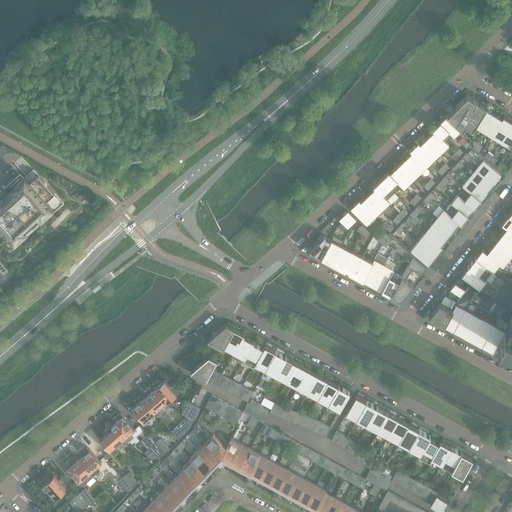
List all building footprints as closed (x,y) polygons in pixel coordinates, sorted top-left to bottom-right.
[(472,130),(486,106),(467,95),(447,114),(461,129),(462,131),(465,126),(472,130)] [(483,131),(494,114),(485,108),(486,107),(486,106),(472,130),(474,126),(483,131)] [(461,129),(447,114),(440,121),(453,135),(454,136),(461,129)] [(491,137),(503,117),(502,119),(494,114),(483,131),(491,137)] [(501,142),(511,123),(511,122),(503,117),(491,137),(501,142)] [(453,135),(440,121),(432,128),(446,143),(453,135)] [(510,148),(511,144),(511,123),(501,142),(510,148)] [(448,145),(446,143),(432,128),(432,129),(433,130),(426,137),(441,152),(448,145)] [(441,152),(426,137),(420,144),(418,142),(417,143),(433,159),(441,152)] [(470,144),(468,143),(465,140),(461,144),(466,148),(470,144)] [(478,152),(483,147),(476,142),(473,147),(474,148),(478,152)] [(433,159),(417,143),(418,144),(416,147),(414,145),(410,150),(426,167),(433,159)] [(463,152),(458,148),(455,152),(459,156),(463,152)] [(426,167),(410,150),(409,150),(411,152),(404,159),(418,174),(426,167)] [(459,156),(455,152),(451,156),(456,160),(459,156)] [(489,161),(492,156),(488,152),(484,157),(489,161)] [(467,161),(471,157),(466,153),(462,157),(467,161)] [(493,164),(497,160),(492,156),(489,161),(493,164)] [(418,174),(404,159),(397,166),(411,181),(418,174)] [(501,174),(483,159),(476,168),(494,182),(493,181),(495,178),(496,179),(501,174)] [(463,165),(459,161),(455,165),(459,169),(463,165)] [(502,171),(506,167),(501,162),(497,167),(502,171)] [(449,167),(444,163),(441,167),(445,171),(449,167)] [(456,173),(459,169),(455,165),(451,169),(456,173)] [(411,181),(397,166),(390,173),(388,171),(401,185),(404,188),(411,181)] [(445,171),(441,167),(437,171),(442,175),(445,171)] [(494,182),(476,168),(469,177),(487,191),(494,182)] [(0,241),(9,252),(64,203),(33,169),(14,186),(15,187),(10,191),(12,194),(6,200),(3,197),(0,200),(0,241)] [(401,185),(388,171),(380,178),(394,193),(401,185)] [(449,181),(444,176),(441,180),(445,185),(449,181)] [(487,191),(469,177),(462,185),(465,187),(480,199),(481,199),(479,198),(481,195),(483,196),(487,191)] [(394,193),(380,178),(373,186),(374,187),(387,200),(394,193)] [(431,186),(435,182),(430,178),(427,182),(431,186)] [(442,189),(445,185),(441,180),(437,184),(442,189)] [(427,191),(431,186),(427,182),(423,186),(427,191)] [(387,200),(374,187),(367,194),(382,209),(389,202),(387,200)] [(480,199),(465,187),(458,195),(474,207),(480,199)] [(435,196),(431,191),(427,195),(431,200),(435,196)] [(421,198),(416,193),(413,197),(417,202),(421,198)] [(382,209),(367,194),(361,201),(359,199),(358,200),(374,216),(382,209)] [(474,207),(458,195),(458,194),(451,202),(452,203),(467,215),(474,207)] [(428,204),(431,200),(427,195),(423,199),(428,204)] [(414,206),(417,202),(413,197),(409,201),(414,206)] [(374,216),(358,200),(359,201),(356,204),(355,203),(350,207),(366,224),(374,216)] [(467,215),(452,203),(446,211),(461,223),(467,215)] [(421,211),(417,207),(413,210),(418,215),(421,211)] [(407,213),(403,208),(399,212),(404,217),(407,213)] [(461,223),(446,211),(443,209),(437,217),(453,230),(459,222),(461,224),(461,223)] [(347,210),(339,218),(342,222),(351,214),(347,210)] [(418,215),(413,210),(409,214),(414,219),(418,215)] [(404,217),(399,212),(395,216),(400,221),(404,217)] [(351,214),(342,222),(347,227),(356,219),(352,214),(351,214)] [(511,218),(508,215),(508,216),(509,217),(507,220),(506,219),(502,224),(511,232),(511,218)] [(453,230),(437,217),(430,225),(447,238),(453,230)] [(342,222),(338,226),(343,231),(347,227),(342,222)] [(403,230),(407,226),(403,222),(399,226),(403,230)] [(394,228),(389,223),(385,228),(390,232),(394,228)] [(511,232),(502,224),(501,224),(506,228),(507,229),(505,232),(504,231),(500,236),(511,245),(511,232)] [(365,229),(361,225),(356,230),(360,234),(365,229)] [(447,238),(430,225),(424,233),(442,247),(440,245),(447,238)] [(400,234),(403,230),(399,226),(395,230),(400,234)] [(364,238),(369,233),(365,229),(360,234),(364,238)] [(442,247),(424,233),(417,241),(435,256),(442,247)] [(320,257),(330,239),(323,235),(307,250),(320,257)] [(385,247),(392,239),(387,235),(384,239),(380,243),(385,247)] [(511,245),(500,236),(499,237),(501,238),(498,241),(497,240),(493,245),(511,259),(511,245)] [(331,263),(341,244),(330,239),(320,257),(331,263)] [(435,256),(417,241),(410,250),(428,264),(435,256)] [(341,269),(351,250),(341,244),(331,263),(341,269)] [(511,262),(511,259),(493,245),(494,246),(492,249),(490,248),(487,253),(482,249),(499,263),(507,269),(511,262)] [(400,246),(396,251),(400,255),(404,249),(400,246)] [(409,263),(413,256),(404,249),(400,255),(405,259),(404,260),(409,263)] [(499,263),(482,249),(475,258),(491,271),(492,272),(499,263)] [(352,274),(362,256),(351,250),(341,269),(352,274)] [(362,280),(373,262),(362,256),(352,274),(362,280)] [(400,300),(413,284),(406,279),(412,268),(422,273),(426,267),(413,256),(409,263),(402,276),(391,296),(400,300)] [(491,271),(475,258),(474,258),(475,259),(473,262),(472,261),(468,266),(484,279),(491,271)] [(372,285),(384,264),(374,259),(373,262),(362,280),(372,285)] [(381,290),(392,271),(393,269),(384,264),(372,285),(381,290)] [(484,279),(468,266),(461,275),(479,289),(486,280),(484,279)] [(391,296),(402,276),(392,271),(381,290),(382,291),(383,288),(387,290),(385,292),(391,296)] [(464,290),(459,286),(455,282),(450,288),(459,296),(464,290)] [(462,298),(470,288),(468,285),(459,296),(459,297),(462,298)] [(505,295),(508,290),(502,286),(499,291),(505,295)] [(471,304),(478,293),(475,291),(469,302),(471,304)] [(502,299),(505,295),(499,291),(496,295),(502,299)] [(481,309),(487,298),(484,297),(478,307),(481,309)] [(444,325),(452,309),(439,302),(428,316),(444,325)] [(490,314),(497,303),(494,302),(488,312),(490,314)] [(454,330),(465,308),(455,303),(452,309),(444,325),(454,330)] [(500,319),(506,309),(503,307),(497,318),(500,319)] [(463,335),(475,314),(465,308),(454,330),(463,335)] [(511,313),(510,317),(504,328),(504,329),(496,343),(511,351),(511,313)] [(472,340),(484,319),(475,314),(463,335),(472,340)] [(482,345),(494,324),(484,319),(472,340),(482,345)] [(223,346),(233,328),(225,323),(207,339),(212,342),(209,348),(220,354),(223,346)] [(492,351),(496,343),(504,329),(494,324),(482,345),(492,351)] [(234,352),(243,335),(244,334),(233,328),(223,346),(234,352)] [(254,341),(243,335),(234,352),(231,357),(242,363),(243,361),(253,342),(254,341)] [(253,366),(263,348),(261,351),(258,349),(260,346),(253,342),(243,361),(253,366)] [(265,369),(275,351),(264,345),(263,348),(253,366),(255,364),(265,369)] [(276,375),(286,357),(285,356),(284,359),(281,357),(282,355),(275,351),(265,369),(276,375)] [(206,379),(217,359),(208,355),(190,370),(206,379)] [(287,381),(296,362),(286,357),(276,375),(287,381)] [(297,387),(307,368),(296,362),(287,381),(297,387)] [(308,392),(318,374),(307,368),(297,387),(308,392)] [(216,385),(222,374),(218,372),(212,383),(216,385)] [(318,398),(328,380),(318,374),(308,392),(318,398)] [(226,390),(232,380),(229,378),(223,388),(226,390)] [(176,394),(168,385),(164,381),(163,380),(161,382),(158,379),(151,386),(165,403),(176,394)] [(329,404),(339,385),(328,380),(318,398),(329,404)] [(237,396),(243,386),(239,384),(233,394),(237,396)] [(339,410),(349,391),(342,387),(341,390),(338,389),(339,386),(339,385),(329,404),(339,410)] [(165,403),(151,386),(143,392),(145,395),(142,398),(158,416),(164,410),(161,407),(165,403)] [(247,402),(253,391),(250,389),(244,400),(247,402)] [(158,416),(142,398),(140,395),(132,402),(135,405),(131,408),(132,409),(135,413),(136,413),(143,422),(154,413),(158,416)] [(211,411),(217,398),(211,395),(204,407),(211,411)] [(356,419),(367,401),(356,395),(346,413),(356,419)] [(217,414),(224,401),(217,398),(211,411),(217,414)] [(260,404),(251,399),(249,403),(258,408),(260,404)] [(187,401),(181,413),(187,417),(194,404),(188,401),(187,401)] [(223,417),(230,405),(224,401),(217,414),(223,417)] [(367,425),(377,406),(376,406),(375,409),(372,407),(373,404),(367,401),(356,419),(367,425)] [(274,415),(278,404),(274,403),(269,413),(274,415)] [(193,420),(200,408),(194,404),(187,417),(193,420)] [(269,409),(260,404),(258,408),(267,412),(269,409)] [(229,421),(236,408),(230,405),(223,417),(229,421)] [(378,431),(388,412),(377,406),(367,425),(378,431)] [(285,420),(290,409),(286,407),(282,418),(285,420)] [(235,424),(242,412),(236,408),(229,421),(235,424)] [(111,425),(127,442),(133,437),(130,433),(135,429),(120,412),(112,419),(114,422),(111,425)] [(296,424),(301,413),(297,412),(293,423),(296,424)] [(388,436),(398,418),(388,412),(378,431),(388,436)] [(249,427),(254,418),(251,416),(246,425),(249,427)] [(308,429),(312,418),(308,416),(304,427),(308,429)] [(253,429),(257,420),(254,418),(249,427),(253,429)] [(399,442),(409,424),(398,418),(388,436),(399,442)] [(317,433),(323,423),(319,421),(314,431),(317,433)] [(409,448),(419,429),(409,424),(399,442),(409,448)] [(127,443),(127,442),(111,425),(103,432),(105,435),(100,440),(103,444),(104,444),(110,451),(117,445),(120,448),(126,443),(127,443)] [(198,435),(203,430),(197,425),(193,430),(196,433),(198,435)] [(268,437),(273,428),(269,426),(265,435),(268,437)] [(178,440),(184,434),(179,428),(173,434),(178,440)] [(192,438),(196,433),(193,430),(192,429),(188,435),(192,438)] [(420,454),(430,435),(429,435),(428,438),(425,436),(426,433),(419,429),(409,448),(420,454)] [(334,442),(340,432),(336,430),(331,440),(334,442)] [(278,442),(282,434),(279,432),(274,440),(278,442)] [(224,457),(226,446),(213,434),(205,442),(217,453),(218,459),(224,457)] [(431,458),(440,441),(439,443),(438,443),(437,446),(434,444),(435,442),(429,438),(430,435),(420,454),(418,456),(429,462),(431,458)] [(287,447),(292,439),(288,437),(284,445),(287,447)] [(344,448),(351,439),(349,437),(341,446),(344,448)] [(169,449),(160,438),(155,443),(151,438),(148,441),(161,456),(169,449)] [(231,461),(240,444),(230,439),(227,447),(226,446),(224,457),(231,461)] [(161,456),(148,441),(141,447),(151,459),(156,455),(159,458),(161,456)] [(182,449),(186,445),(182,441),(177,445),(182,449)] [(442,464),(451,447),(440,441),(431,458),(442,464)] [(217,453),(205,442),(198,450),(213,464),(218,459),(217,453)] [(297,453),(301,444),(298,442),(293,451),(297,453)] [(353,455),(360,446),(357,443),(349,453),(353,455)] [(240,466),(249,450),(240,444),(231,461),(240,466)] [(177,454),(182,449),(177,445),(173,450),(177,454)] [(77,458),(93,476),(99,470),(97,467),(101,463),(86,446),(78,453),(81,455),(78,458),(77,458)] [(306,458),(311,449),(307,447),(302,456),(306,458)] [(451,471),(461,452),(459,455),(456,453),(458,450),(451,447),(442,464),(441,465),(451,471)] [(213,464),(198,450),(191,458),(205,472),(213,464)] [(250,471),(259,455),(249,450),(240,466),(250,471)] [(316,463),(320,454),(317,452),(312,461),(316,463)] [(462,477),(472,458),(461,452),(451,471),(462,477)] [(93,476),(77,458),(78,458),(75,455),(68,462),(70,465),(66,468),(67,469),(71,474),(71,473),(79,482),(90,473),(93,477),(93,476)] [(259,477),(268,460),(259,455),(250,471),(259,477)] [(167,465),(171,460),(167,456),(162,461),(167,465)] [(370,469),(377,459),(373,456),(366,466),(370,469)] [(205,472),(191,458),(183,466),(184,467),(198,480),(205,472)] [(325,468),(330,460),(326,458),(321,466),(325,468)] [(269,482),(278,465),(268,460),(259,477),(269,482)] [(162,470),(167,465),(162,461),(158,466),(162,470)] [(335,473),(339,465),(336,463),(331,471),(335,473)] [(278,487),(287,470),(278,465),(269,482),(278,487)] [(383,471),(374,466),(372,470),(381,475),(383,471)] [(198,480),(184,467),(177,475),(190,487),(198,480)] [(344,479),(349,470),(345,468),(340,477),(344,479)] [(287,492),(296,475),(287,470),(278,487),(287,492)] [(395,482),(400,472),(397,470),(391,480),(395,482)] [(391,476),(383,471),(381,475),(389,480),(391,476)] [(137,482),(128,472),(123,476),(132,487),(137,482)] [(152,481),(156,476),(152,472),(147,477),(152,481)] [(353,484),(358,475),(355,473),(350,482),(353,484)] [(363,489),(368,480),(370,475),(368,474),(365,479),(364,478),(359,487),(363,489)] [(66,489),(53,475),(50,478),(47,475),(40,482),(54,499),(66,489)] [(190,487),(177,475),(169,483),(183,495),(190,487)] [(297,497),(306,481),(296,475),(287,492),(297,497)] [(380,481),(378,479),(370,475),(368,480),(374,484),(369,492),(372,494),(380,481)] [(132,487),(123,476),(118,481),(127,492),(132,487)] [(405,488),(411,478),(408,476),(402,486),(405,488)] [(147,486),(152,481),(147,477),(143,481),(147,486)] [(306,502),(315,486),(306,481),(297,497),(306,502)] [(389,485),(380,481),(372,494),(376,496),(381,487),(386,490),(389,485)] [(416,494),(422,483),(418,481),(412,492),(416,494)] [(183,495),(169,483),(162,490),(175,503),(183,495)] [(316,508),(325,491),(315,486),(306,502),(316,508)] [(137,487),(133,492),(137,496),(142,492),(137,487)] [(426,500),(432,489),(429,487),(423,498),(426,500)] [(94,499),(85,488),(80,493),(84,498),(89,503),(94,499)] [(175,503),(162,490),(155,498),(168,511),(175,503)] [(323,511),(325,511),(334,496),(325,491),(316,508),(323,511)] [(137,496),(133,492),(128,497),(132,501),(137,496)] [(80,493),(69,502),(74,507),(84,498),(80,493)] [(337,511),(344,501),(334,496),(325,511),(337,511)] [(440,511),(447,502),(436,496),(430,506),(440,511)] [(77,511),(78,511),(89,503),(84,498),(74,507),(77,511)] [(166,511),(168,511),(155,498),(147,506),(153,511),(166,511)] [(350,511),(353,507),(344,501),(337,511),(350,511)] [(122,503),(118,508),(122,511),(127,507),(122,503)]
